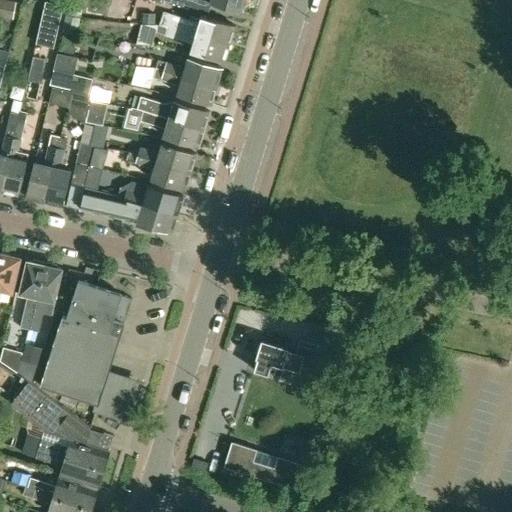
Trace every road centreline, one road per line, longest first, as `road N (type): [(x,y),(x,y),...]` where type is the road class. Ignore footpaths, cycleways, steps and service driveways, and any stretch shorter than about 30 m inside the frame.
road 1 (tertiary): [(215,272),(297,0)]
road 2 (tertiary): [(150,487),(215,272)]
road 3 (residential): [(215,272),(0,222)]
